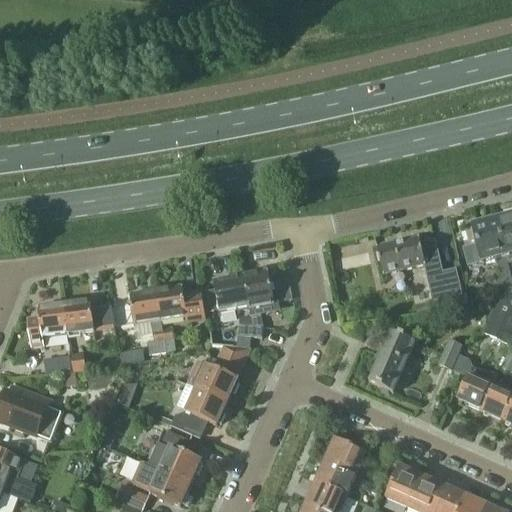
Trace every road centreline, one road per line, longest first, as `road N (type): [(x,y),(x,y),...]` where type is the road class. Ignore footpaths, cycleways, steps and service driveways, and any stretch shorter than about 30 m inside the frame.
road 1 (primary): [(511,61),(343,104),(0,160)]
road 2 (primary): [(0,210),(205,183),(511,125)]
road 3 (residential): [(16,269),(301,228)]
road 4 (residential): [(511,482),(291,385)]
road 5 (residential): [(301,228),(511,184)]
road 6 (residential): [(291,385),(318,323),(301,228)]
road 7 (residential): [(234,511),(291,385)]
